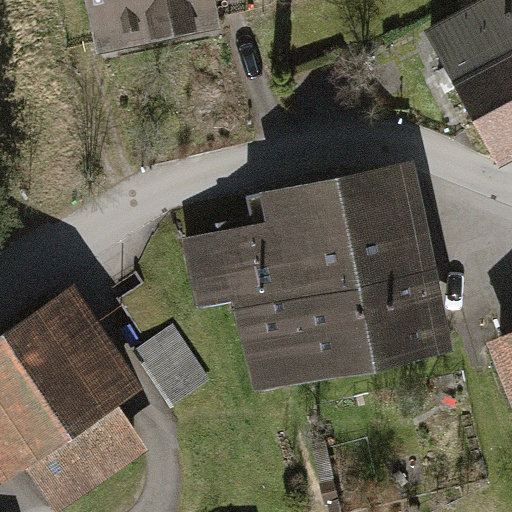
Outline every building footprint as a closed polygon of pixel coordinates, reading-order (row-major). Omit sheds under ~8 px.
[(214,0),(88,0),(101,65),(223,41),(214,0)] [(511,0),(504,0),(480,12),(511,68),(511,0)] [(511,68),(480,12),(433,38),(507,172),(511,169),(511,68)] [(444,368),(401,170),(251,199),(255,226),(185,237),(201,314),(241,305),(256,397),(444,368)] [(73,297),(0,349),(0,502),(3,506),(35,483),(55,511),(67,511),(147,455),(115,411),(141,393),(73,297)] [(175,402),(213,380),(183,327),(145,348),(175,402)] [(511,344),(489,354),(511,421),(511,344)]
